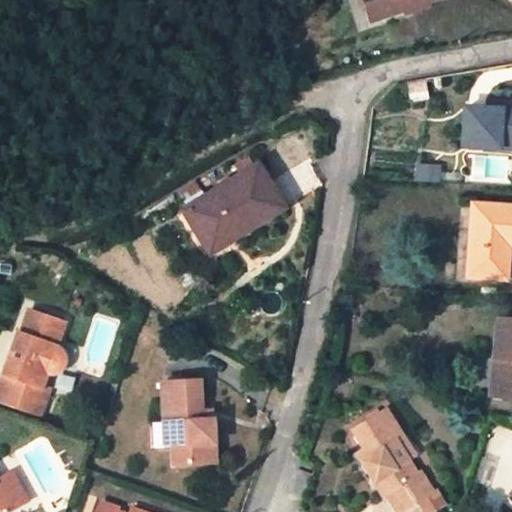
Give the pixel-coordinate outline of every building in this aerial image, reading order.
[(375,0),(364,0),(371,20),(381,17),(375,0)] [(433,0),(375,0),(381,17),(406,9),(404,5),(418,0),(426,0),(427,2),(433,0)] [(511,115),(511,104),(489,104),(489,111),(488,114),(511,115)] [(463,110),(462,148),(511,150),(511,115),(488,114),(489,111),(463,110)] [(282,209),(255,165),(182,210),(185,215),(192,211),(212,244),(241,226),(244,232),(282,209)] [(440,167),(419,166),(418,183),(439,184),(440,167)] [(511,207),(473,206),(468,279),(507,281),(509,247),(511,247),(511,207)] [(209,254),(244,232),(241,226),(212,244),(192,211),(185,215),(209,254)] [(13,353),(11,360),(6,363),(0,381),(0,404),(37,417),(42,403),(32,400),(35,388),(39,389),(44,372),(49,374),(55,373),(59,370),(63,364),(62,358),(60,353),(55,350),(51,348),(59,323),(24,311),(16,337),(14,335),(10,351),(13,353)] [(511,321),(498,320),(495,360),(502,360),(499,398),(500,398),(511,399),(511,321)] [(495,360),(491,398),(499,398),(502,360),(495,360)] [(202,410),(200,380),(162,383),(164,423),(164,424),(172,423),(173,444),(175,464),(218,463),(216,419),(213,419),(202,419),(202,410)] [(42,403),(46,391),(39,389),(35,388),(32,400),(42,403)] [(212,409),(202,410),(202,419),(213,419),(212,409)] [(404,464),(393,445),(400,440),(383,412),(375,416),(350,432),(363,453),(365,452),(369,458),(367,459),(360,464),(382,499),(384,498),(393,511),(400,511),(429,494),(417,475),(413,477),(404,464)] [(164,424),(165,445),(166,445),(173,444),(172,423),(164,424)] [(412,458),(400,440),(393,445),(404,464),(405,463),(412,458)] [(360,464),(367,459),(369,458),(365,452),(363,453),(355,458),(360,464)] [(24,503),(9,473),(0,477),(0,488),(12,509),(24,503)] [(0,511),(6,511),(12,509),(0,488),(0,511)]
